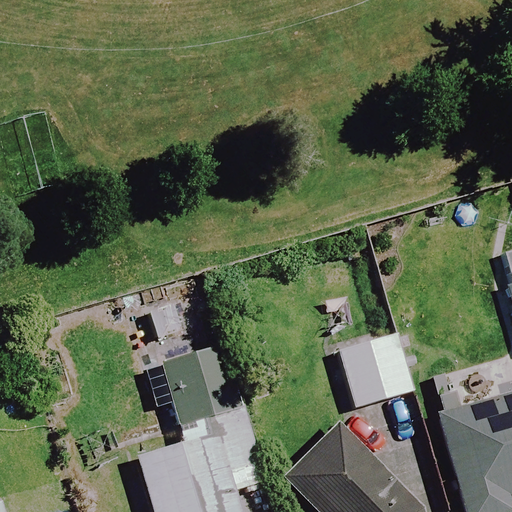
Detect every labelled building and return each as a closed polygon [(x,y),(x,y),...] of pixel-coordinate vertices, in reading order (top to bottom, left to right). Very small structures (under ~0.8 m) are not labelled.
[(511,255),(487,263),(511,342),(511,255)] [(184,335),(174,307),(141,319),(151,346),(184,335)] [(408,397),(390,339),(332,357),(350,415),(408,397)] [(231,511),(222,480),(254,470),(237,414),(217,351),(155,370),(174,433),(196,426),(202,444),(131,465),(144,511),(231,511)] [(511,498),(511,400),(432,421),(456,511),(505,511),(502,501),(511,498)] [(408,511),(331,430),(277,481),(305,511),(408,511)]
